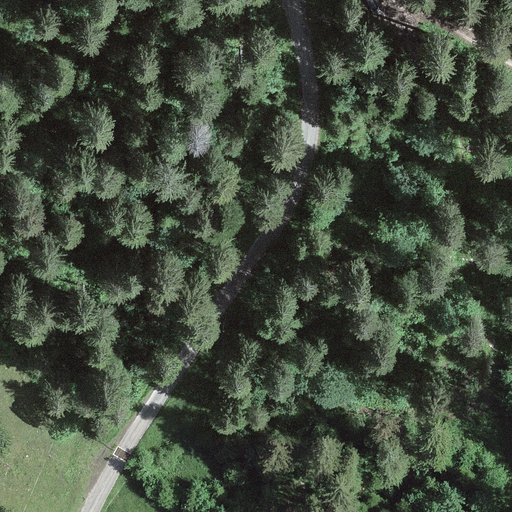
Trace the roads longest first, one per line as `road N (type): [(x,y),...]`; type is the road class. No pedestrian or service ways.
road 1 (unclassified): [(91,511),(304,172),(310,107),(293,0)]
road 2 (track): [(407,0),(511,61)]
